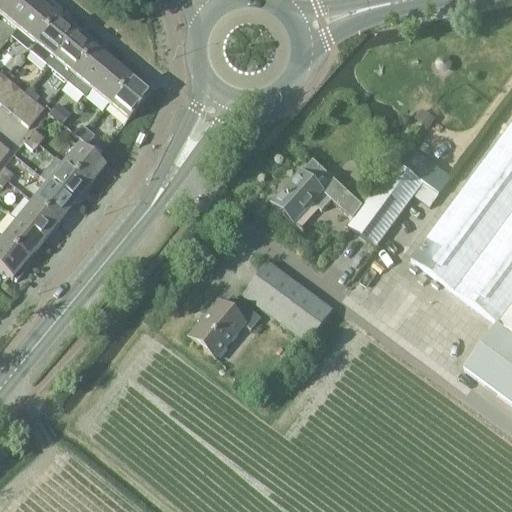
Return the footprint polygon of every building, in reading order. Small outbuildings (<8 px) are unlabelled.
[(32,0),(9,0),(0,12),(0,18),(16,31),(38,4),(32,0)] [(0,0),(0,12),(9,0),(0,0)] [(16,31),(35,47),(57,20),(38,4),(16,31)] [(75,35),(57,20),(35,47),(29,55),(47,70),(75,35)] [(75,35),(47,70),(66,85),(94,51),(75,35)] [(113,66),(94,51),(66,85),(84,100),(90,93),(113,66)] [(90,93),(108,107),(130,81),(113,66),(90,93)] [(6,80),(0,87),(0,106),(0,107),(15,88),(6,80)] [(130,81),(108,107),(127,123),(149,96),(130,81)] [(0,107),(9,114),(25,96),(15,88),(0,107)] [(25,96),(34,104),(35,104),(39,99),(30,90),(25,96)] [(34,104),(25,96),(9,114),(19,122),(34,104)] [(44,111),(35,104),(34,104),(19,122),(28,130),(44,111)] [(511,125),(410,263),(497,328),(464,373),(511,408),(511,125)] [(72,137),(79,143),(87,133),(81,128),(72,137)] [(28,140),(38,148),(43,141),(34,133),(28,140)] [(87,133),(79,143),(86,148),(94,139),(87,133)] [(32,154),(38,148),(28,140),(23,146),(32,154)] [(0,164),(9,153),(0,145),(0,164)] [(77,148),(62,167),(88,189),(104,170),(77,148)] [(365,195),(358,205),(313,163),(303,174),(301,173),(296,179),(271,206),(294,228),(313,207),(321,214),(331,203),(352,222),(346,230),(375,251),(423,187),(438,199),(452,181),(413,153),(401,169),(395,165),(370,198),(365,195)] [(54,161),(39,180),(46,186),(73,208),(88,189),(62,167),(54,161)] [(3,170),(0,173),(0,178),(7,185),(13,178),(3,170)] [(46,186),(31,204),(57,226),(73,208),(46,186)] [(16,223),(42,245),(57,226),(31,204),(16,223)] [(1,241),(27,263),(42,245),(16,223),(1,241)] [(0,241),(0,272),(11,282),(12,281),(15,284),(23,275),(19,273),(27,263),(1,241),(0,241)] [(241,299),(307,347),(331,314),(265,266),(241,299)] [(186,341),(214,365),(244,329),(249,334),(259,322),(231,298),(222,309),(217,304),(186,341)]
